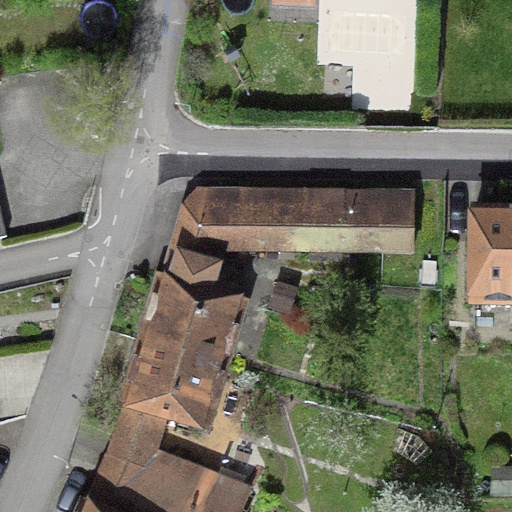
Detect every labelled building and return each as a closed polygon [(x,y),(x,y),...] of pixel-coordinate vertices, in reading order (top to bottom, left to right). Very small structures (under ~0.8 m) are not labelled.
[(0,0),(0,10),(73,0),(0,0)] [(185,209),(144,337),(227,368),(243,307),(207,296),(218,258),(407,257),(406,209),(185,209)] [(511,214),(468,214),(468,303),(511,303),(511,214)] [(201,435),(227,368),(144,337),(131,371),(102,452),(238,505),(244,489),(152,455),(165,421),(201,435)] [(84,499),(78,511),(235,511),(238,505),(102,452),(84,499)]
